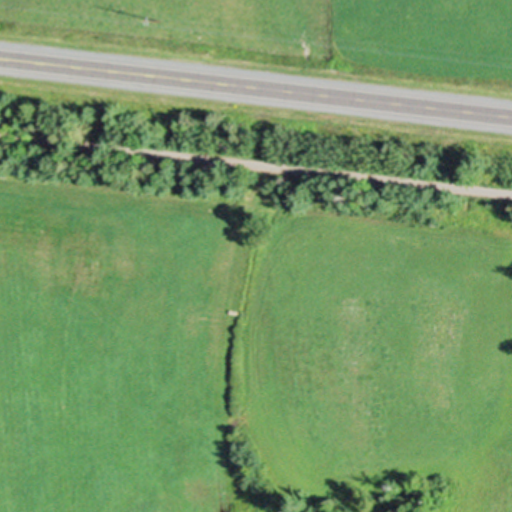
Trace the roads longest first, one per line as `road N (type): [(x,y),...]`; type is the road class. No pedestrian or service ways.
road 1 (primary): [(511,112),(0,54)]
road 2 (track): [(0,134),(511,191)]
